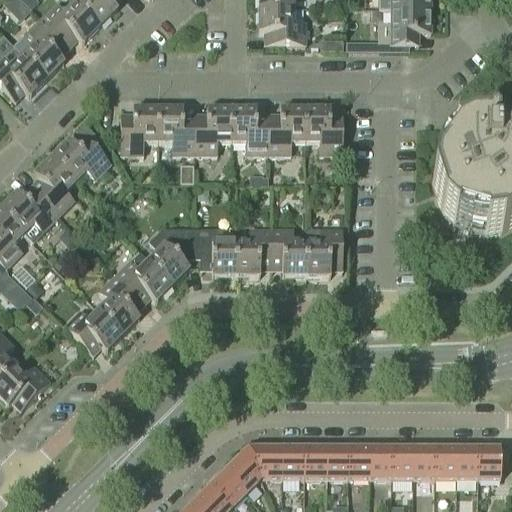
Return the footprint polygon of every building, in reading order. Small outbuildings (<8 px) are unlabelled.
[(9,0),(0,10),(9,19),(20,9),(10,0),(9,0)] [(81,0),(74,8),(99,32),(116,14),(112,11),(121,1),(119,0),(81,0)] [(257,0),(258,15),(292,15),(292,1),(305,1),(304,0),(257,0)] [(378,0),(378,15),(390,15),(430,15),(429,0),(378,0)] [(55,9),(39,26),(68,55),(77,45),(81,50),(99,32),(74,8),(64,18),(55,9)] [(292,15),(258,15),(258,39),(262,39),(263,52),(305,52),(304,29),(292,29),(292,15)] [(401,52),(408,52),(418,52),(418,40),(430,40),(430,15),(390,15),(390,29),(377,29),(377,52),(388,52),(401,52)] [(23,44),(14,54),(45,85),(63,68),(59,64),(68,55),(39,26),(22,43),(23,44)] [(321,46),(321,58),(342,58),(342,46),(321,46)] [(3,62),(0,64),(0,94),(14,109),(24,99),(28,103),(45,85),(14,54),(4,63),(3,62)] [(267,162),(267,120),(255,120),(255,115),(247,115),(247,110),(233,110),(233,115),(230,115),(230,149),(244,149),(244,162),(267,162)] [(119,162),(142,162),(143,149),(156,149),(156,115),(132,115),(132,119),(119,119),(119,162)] [(193,162),(193,120),(181,120),(181,115),(156,115),(156,149),(170,149),(170,162),(193,162)] [(216,149),(230,149),(230,115),(206,115),(206,120),(193,120),(193,162),(216,162),(216,149)] [(289,149),(304,149),(304,115),(280,115),(280,120),(267,120),(267,162),(289,162),(289,149)] [(304,115),(304,149),(317,149),(317,162),(341,162),(341,120),(329,120),(329,115),(304,115)] [(431,187),(434,197),(442,219),(453,231),(458,234),(462,236),(467,238),(472,239),(478,240),(483,240),(501,237),(511,228),(511,145),(511,147),(507,145),(495,145),(495,136),(491,132),(487,132),(480,125),(464,126),(447,135),(452,144),(434,169),(431,187)] [(50,163),(75,187),(84,178),(93,186),(109,170),(94,155),(101,148),(84,130),(75,138),(82,145),(74,153),(68,146),(50,163)] [(64,198),(75,187),(50,163),(33,180),(37,184),(29,193),(57,222),(73,206),(64,198)] [(15,198),(0,213),(0,216),(23,239),(31,249),(41,238),(57,222),(29,193),(20,202),(15,198)] [(12,250),(23,239),(0,216),(0,270),(4,275),(21,258),(12,250)] [(199,276),(200,236),(161,236),(149,248),(157,256),(146,267),(171,291),(188,274),(184,271),(189,266),(199,266),(199,276)] [(235,283),(235,248),(222,248),(222,236),(200,236),(199,276),(211,276),(211,282),(235,283)] [(270,276),(270,237),(249,236),(249,248),(235,248),(235,283),(259,283),(259,276),(270,276)] [(305,283),(305,249),(292,249),(292,237),(270,237),(270,276),(281,276),(281,283),(305,283)] [(305,249),(305,283),(329,283),(329,277),(341,277),(341,237),(318,237),(318,249),(305,249)] [(113,283),(142,312),(151,304),(154,308),(171,291),(146,267),(138,258),(113,283)] [(57,265),(52,271),(57,276),(62,270),(57,265)] [(0,297),(18,315),(29,303),(5,279),(0,284),(0,297)] [(134,320),(142,312),(113,283),(98,298),(106,306),(96,316),(121,341),(138,324),(134,320)] [(40,295),(32,287),(24,295),(33,303),(40,295)] [(105,358),(121,341),(96,316),(87,325),(79,316),(63,333),(93,362),(101,354),(105,358)] [(0,384),(13,372),(2,361),(11,353),(0,341),(0,384)] [(13,372),(0,384),(0,406),(7,413),(10,409),(19,417),(47,389),(31,373),(22,381),(13,372)] [(259,486),(281,486),(281,455),(280,455),(280,457),(247,457),(259,486)] [(303,486),(303,455),(281,455),(281,486),(303,486)] [(324,486),(324,455),(303,455),(303,486),(324,486)] [(346,486),(346,455),(324,455),(324,486),(346,486)] [(368,486),(368,455),(346,455),(346,486),(368,486)] [(390,486),(390,455),(368,455),(368,486),(390,486)] [(412,486),(412,455),(390,455),(390,486),(412,486)] [(434,486),(434,455),(412,455),(412,486),(434,486)] [(455,486),(455,455),(434,455),(434,486),(455,486)] [(477,486),(477,455),(455,455),(455,486),(477,486)] [(477,455),(477,486),(499,486),(499,470),(506,470),(506,456),(499,456),(499,455),(477,455)] [(244,502),(259,486),(247,457),(225,479),(223,478),(222,479),(244,502)] [(223,511),(233,511),(244,502),(222,479),(206,495),(223,511)] [(193,511),(223,511),(206,495),(191,510),(193,511)]
